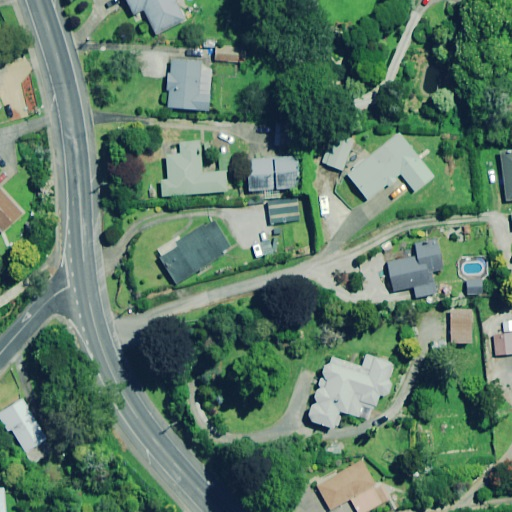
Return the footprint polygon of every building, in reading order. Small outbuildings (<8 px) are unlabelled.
[(182,22),(172,0),(123,0),(131,15),(142,10),(154,35),(182,22)] [(245,49),(212,47),(211,61),(244,64),(245,49)] [(199,62),(167,60),(165,109),(208,111),(210,71),(198,70),(199,62)] [(351,139),(333,133),(321,164),(339,171),(351,139)] [(365,201),(384,186),(387,190),(401,179),(412,193),(431,177),(396,134),(344,176),(365,201)] [(200,175),(197,143),(177,144),(178,154),(165,155),(167,181),(159,182),(160,197),(225,192),(223,173),(200,175)] [(511,201),(511,151),(497,153),(502,202),(511,201)] [(247,192),(257,191),(258,203),(263,202),(265,227),(305,223),(304,202),(288,204),(287,189),(297,188),(295,158),(245,161),(247,192)] [(0,234),(22,214),(0,190),(0,234)] [(228,251),(210,220),(154,252),(173,285),(207,266),(206,264),(228,251)] [(439,271),(434,242),(412,246),(415,258),(384,264),(390,292),(411,288),(413,298),(431,295),(427,273),(439,271)] [(481,278),(464,278),(464,295),(481,296),(481,278)] [(470,344),(468,310),(447,311),(449,345),(470,344)] [(511,333),(491,335),(493,355),(511,353),(511,333)] [(393,365),(364,356),(360,368),(326,358),(306,422),(331,430),(337,412),(357,418),(361,407),(373,411),(378,395),(387,397),(391,384),(387,382),(393,365)] [(45,440),(21,400),(0,413),(0,421),(6,432),(10,430),(31,465),(53,452),(45,440)] [(373,486),(361,462),(314,485),(327,511),(349,500),(355,511),(364,511),(386,501),(377,484),(373,486)]
